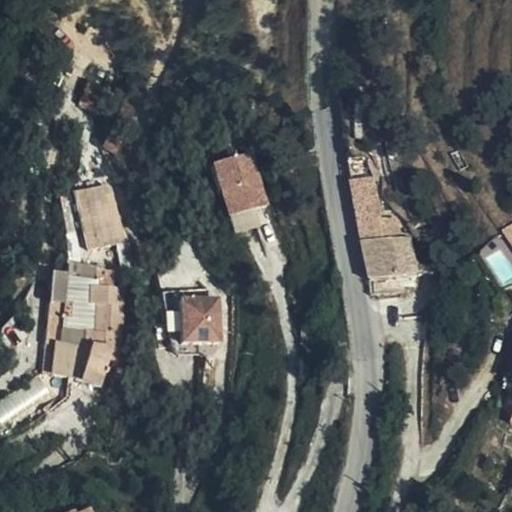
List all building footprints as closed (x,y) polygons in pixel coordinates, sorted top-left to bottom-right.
[(77,92),(93,100),(105,77),(89,70),(77,92)] [(135,94),(125,89),(102,136),(112,141),(115,139),(135,94)] [(83,121),(93,100),(77,92),(67,112),(83,121)] [(220,209),(261,197),(246,145),(205,157),(220,209)] [(371,164),(351,168),(353,175),(354,185),(374,181),(371,164)] [(87,237),(113,233),(105,180),(80,182),(87,237)] [(374,181),(354,185),(361,230),(367,264),(410,257),(409,254),(407,240),(399,241),(395,222),(381,224),(374,181)] [(77,238),(87,237),(80,182),(70,183),(69,192),(77,238)] [(511,246),(511,223),(502,229),(511,246)] [(434,236),(414,239),(418,264),(438,261),(434,236)] [(74,273),(74,271),(75,257),(55,256),(55,270),(74,273)] [(410,257),(367,264),(370,282),(398,278),(413,277),(410,257)] [(65,370),(64,372),(89,380),(100,341),(109,342),(111,281),(105,280),(105,264),(98,264),(85,264),(84,271),(74,271),(74,273),(67,353),(67,364),(65,370)] [(44,350),(43,358),(58,361),(67,364),(67,353),(74,273),(55,270),(53,296),(38,296),(37,302),(35,340),(44,341),(44,350)] [(53,296),(55,270),(40,270),(38,296),(53,296)] [(398,278),(370,282),(372,298),(400,294),(398,278)] [(211,333),(209,290),(169,292),(171,335),(211,333)] [(35,340),(35,356),(43,358),(44,350),(44,341),(35,340)] [(43,358),(35,356),(34,370),(42,370),(43,358)] [(43,358),(42,370),(47,370),(65,370),(67,364),(58,361),(43,358)] [(511,364),(507,381),(511,382),(501,418),(511,421),(511,364)] [(63,506),(47,511),(82,511),(80,503),(64,509),(63,506)]
